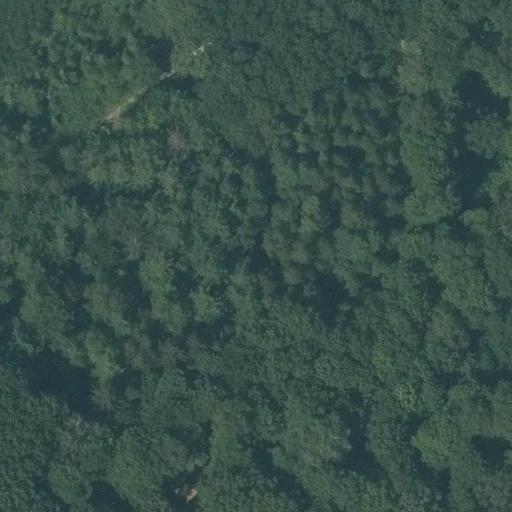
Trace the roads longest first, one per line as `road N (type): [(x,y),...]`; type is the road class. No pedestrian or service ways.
road 1 (track): [(397,0),(458,511)]
road 2 (track): [(0,202),(253,0)]
